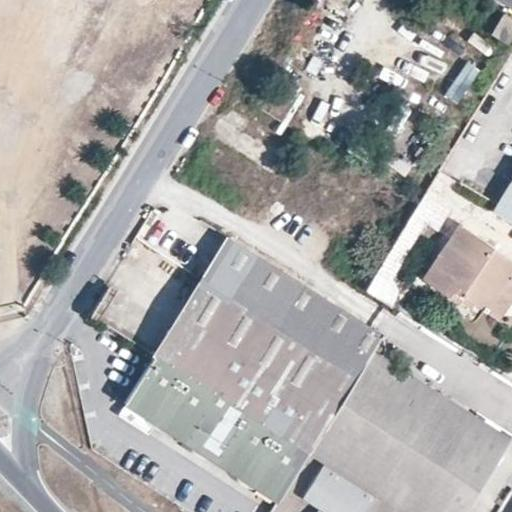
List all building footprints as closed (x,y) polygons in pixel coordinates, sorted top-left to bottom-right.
[(491,33),(506,41),(511,30),(511,19),(503,14),(491,33)] [(431,72),(440,40),(412,32),(402,64),(431,72)] [(442,89),(456,99),(479,66),(465,56),(442,89)] [(511,217),(511,181),(496,208),(511,217)] [(446,290),(450,283),(485,306),(508,271),(511,272),(511,255),(461,222),(425,275),(446,290)] [(391,238),(364,284),(383,296),(411,250),(391,238)] [(257,259),(230,243),(156,362),(127,412),(149,425),(161,425),(167,436),(241,480),(253,480),(258,491),(282,504),(311,456),(374,352),(383,336),(257,259)] [(485,306),(498,313),(511,292),(511,272),(508,271),(485,306)] [(277,511),(466,511),(511,438),(511,434),(374,352),(311,456),(282,504),(277,511)] [(161,425),(149,425),(167,436),(161,425)] [(253,480),(241,480),(258,491),(253,480)]
